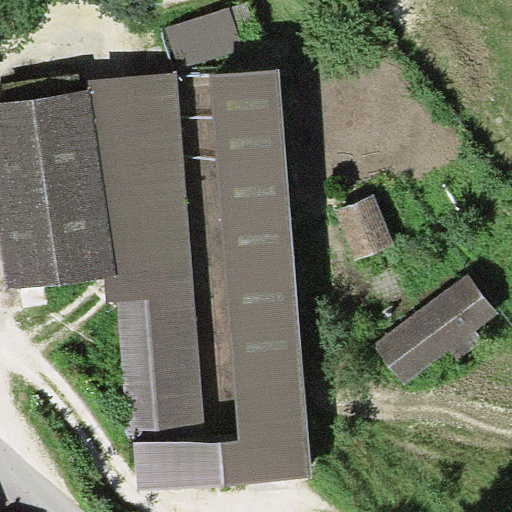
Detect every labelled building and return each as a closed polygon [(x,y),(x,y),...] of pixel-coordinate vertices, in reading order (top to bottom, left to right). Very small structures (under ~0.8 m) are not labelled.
[(315,471),(282,54),(212,60),(241,426),(138,435),(142,485),(315,471)] [(176,65),(95,72),(112,263),(127,436),(138,435),(208,429),(176,65)] [(80,76),(0,88),(0,220),(9,279),(112,263),(80,76)] [(374,196),(336,211),(353,253),(391,237),(374,196)] [(464,281),(378,347),(401,377),(443,344),(453,358),(477,339),(467,326),(487,311),(464,281)]
